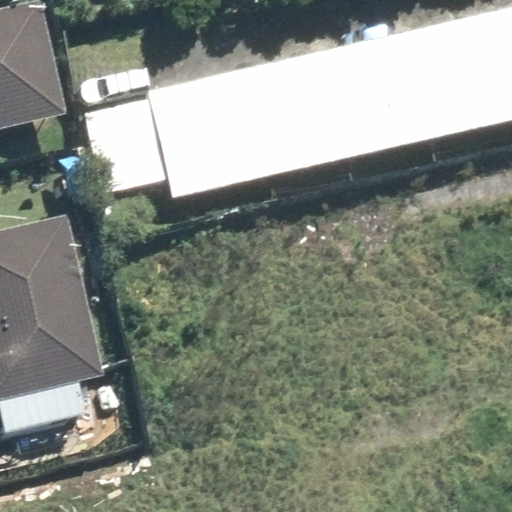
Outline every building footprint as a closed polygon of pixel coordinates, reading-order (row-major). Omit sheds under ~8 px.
[(0,138),(65,124),(40,5),(0,13),(0,138)] [(167,183),(171,202),(511,123),(511,10),(146,94),(149,105),(167,183)] [(167,183),(149,105),(81,120),(99,199),(167,183)] [(292,299),(300,334),(417,307),(415,297),(397,218),(388,183),(272,210),(270,204),(211,218),(225,279),(234,276),(242,310),(292,299)] [(442,291),(415,297),(417,307),(430,363),(511,344),(511,191),(424,212),(442,291)] [(0,435),(1,439),(84,422),(77,391),(103,385),(67,220),(0,233),(0,435)] [(511,511),(511,404),(443,420),(448,442),(464,511),(511,511)] [(0,480),(77,462),(69,431),(0,447),(0,480)] [(375,458),(387,511),(449,511),(434,445),(375,458)] [(219,511),(217,494),(185,498),(186,511),(219,511)]
